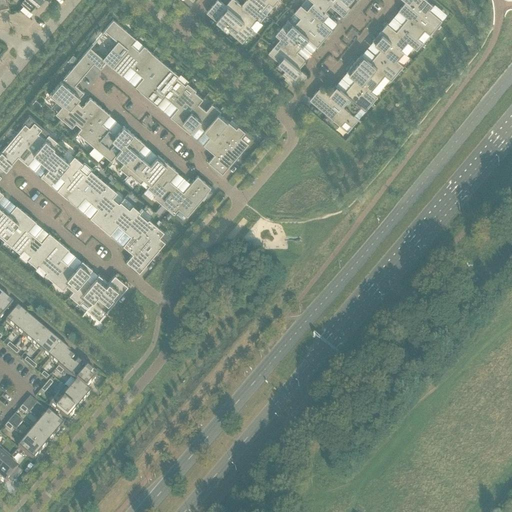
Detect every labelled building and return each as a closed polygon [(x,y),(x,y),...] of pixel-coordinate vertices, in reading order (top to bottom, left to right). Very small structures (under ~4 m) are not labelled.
[(0,0),(0,7),(1,8),(8,6),(6,0),(0,0)] [(22,0),(20,3),(30,11),(38,2),(37,1),(37,0),(22,0)] [(218,0),(217,0),(206,12),(215,20),(223,26),(221,29),(227,34),(229,32),(242,43),(254,29),(252,28),(251,27),(225,6),(218,0)] [(235,0),(230,0),(225,6),(251,27),(252,28),(254,29),(256,32),(263,24),(260,22),(267,14),(263,11),(249,0),(246,0),(242,5),(235,0)] [(249,0),(263,11),(269,3),(273,7),(278,0),(249,0)] [(351,7),(342,0),(310,0),(314,2),(325,12),(331,6),(343,16),(351,7)] [(426,0),(403,0),(405,2),(436,28),(442,21),(447,15),(435,4),(433,5),(426,0)] [(325,12),(314,2),(307,10),(301,5),(294,13),(300,18),(325,38),(332,29),(323,22),(329,15),(325,12)] [(432,32),(436,28),(405,2),(398,10),(407,18),(402,24),(418,38),(425,31),(430,35),(432,32)] [(308,39),(318,47),(325,38),(300,18),(294,25),(288,20),(281,28),(303,46),(308,39)] [(103,31),(116,41),(101,59),(88,48),(73,66),(83,75),(94,63),(100,69),(106,62),(112,67),(131,44),(136,39),(113,19),(103,31)] [(380,32),(401,50),(408,42),(417,50),(421,45),(423,43),(424,43),(418,38),(402,24),(396,31),(387,23),(380,32)] [(303,46),(281,28),(275,35),(280,39),(274,46),(300,68),(307,60),(297,52),(303,46)] [(401,50),(380,32),(372,41),(382,49),(376,55),(398,73),(404,66),(398,61),(404,53),(401,50)] [(131,44),(112,67),(122,76),(122,75),(130,67),(136,72),(152,53),(143,45),(139,51),(136,48),(133,46),(131,44)] [(268,53),(279,62),(274,67),(286,77),(284,78),(296,88),(307,75),(299,68),(300,68),(274,46),(268,53)] [(152,53),(136,72),(143,77),(135,86),(135,87),(146,96),(170,68),(152,53)] [(361,54),(354,63),(378,83),(383,87),(389,79),(390,79),(391,81),(398,73),(376,55),(371,62),(362,54),(361,54)] [(354,63),(346,71),(347,72),(356,79),(350,86),(372,104),(378,96),(376,95),(383,87),(378,83),(354,63)] [(75,101),(76,101),(84,92),(75,85),(83,75),(73,66),(48,95),(61,106),(67,111),(75,101)] [(179,76),(170,68),(146,96),(157,106),(158,105),(165,97),(171,102),(186,85),(178,78),(177,78),(178,77),(179,76)] [(180,125),(199,104),(203,99),(197,93),(195,92),(197,90),(187,83),(186,85),(171,102),(178,108),(171,116),(170,117),(180,125)] [(328,93),(354,115),(361,107),(365,111),(372,104),(350,86),(345,92),(336,84),(328,93)] [(354,115),(328,93),(321,86),(309,100),(317,106),(319,105),(322,108),(321,110),(334,120),(335,119),(342,124),(345,121),(352,127),(359,119),(354,115)] [(76,124),(81,128),(100,106),(90,98),(82,107),(76,101),(75,101),(67,111),(60,118),(71,128),(75,123),(76,124)] [(35,100),(31,105),(36,110),(41,104),(35,100)] [(199,104),(180,125),(191,134),(198,125),(205,130),(221,111),(219,110),(212,104),(206,111),(203,107),(199,104)] [(81,128),(77,133),(94,147),(109,129),(102,124),(110,115),(100,106),(81,128)] [(221,111),(205,130),(211,136),(204,145),(203,145),(215,154),(237,129),(223,117),(219,114),(221,111)] [(0,166),(6,171),(18,157),(38,133),(41,129),(34,122),(29,127),(24,124),(0,152),(0,166)] [(116,155),(133,134),(131,133),(123,126),(115,135),(109,129),(94,147),(103,155),(111,161),(116,155)] [(215,154),(208,162),(223,174),(249,144),(253,138),(246,132),(239,127),(239,126),(237,129),(215,154)] [(38,133),(18,157),(27,165),(35,156),(42,162),(43,160),(58,143),(48,134),(44,139),(38,133)] [(130,175),(143,159),(137,153),(144,144),(145,144),(133,135),(133,134),(116,155),(122,161),(123,161),(124,162),(119,168),(129,176),(130,175)] [(59,174),(69,162),(62,156),(67,150),(58,143),(43,160),(42,162),(48,167),(40,176),(50,185),(58,175),(59,174)] [(150,184),(167,163),(166,162),(158,155),(157,155),(150,164),(143,159),(130,175),(140,184),(144,179),(150,184)] [(58,189),(57,190),(67,199),(68,197),(87,175),(85,173),(79,168),(82,164),(74,156),(69,162),(59,174),(58,175),(58,176),(59,176),(63,180),(64,181),(58,189)] [(167,163),(150,184),(147,188),(155,195),(153,197),(161,204),(176,187),(170,181),(177,172),(178,172),(167,163)] [(92,202),(107,184),(91,170),(87,175),(68,197),(67,199),(77,207),(84,198),(91,203),(92,202)] [(165,208),(173,214),(178,209),(181,212),(187,217),(211,188),(197,175),(190,183),(183,192),(176,187),(161,204),(165,208)] [(107,184),(92,202),(91,203),(97,209),(89,218),(100,227),(101,225),(119,204),(113,198),(117,193),(107,184)] [(101,225),(100,227),(110,235),(111,234),(117,226),(118,226),(124,231),(125,230),(126,229),(140,212),(139,211),(133,206),(123,198),(120,202),(119,204),(101,225)] [(161,204),(155,212),(159,215),(165,208),(161,204)] [(2,208),(0,210),(0,237),(3,240),(5,238),(26,213),(16,205),(8,214),(2,209),(2,208)] [(125,230),(124,231),(130,237),(122,246),(132,254),(133,253),(156,226),(149,219),(147,221),(139,214),(140,213),(140,212),(126,229),(125,230)] [(26,213),(5,238),(3,240),(20,254),(21,252),(35,236),(28,231),(36,222),(26,214),(26,213)] [(156,226),(133,253),(132,254),(126,262),(139,273),(165,242),(159,238),(164,232),(156,226)] [(20,254),(19,255),(26,262),(27,260),(36,268),(38,266),(59,241),(50,234),(49,233),(43,240),(41,242),(36,237),(35,236),(21,252),(20,254)] [(54,280),(68,264),(61,259),(69,250),(59,241),(38,266),(36,268),(37,268),(38,266),(46,272),(44,275),(53,282),(54,280)] [(68,264),(54,280),(53,282),(63,290),(66,286),(70,288),(73,291),(69,296),(71,294),(84,278),(92,269),(82,261),(74,270),(70,266),(68,264)] [(89,305),(108,283),(98,274),(90,284),(84,278),(71,294),(69,296),(79,304),(83,300),(88,304),(89,305)] [(109,281),(108,283),(89,305),(85,309),(99,321),(128,286),(114,275),(109,281)] [(0,319),(12,304),(4,297),(0,301),(0,319)] [(15,330),(26,316),(17,308),(4,324),(13,332),(15,330)] [(23,337),(35,323),(26,316),(15,330),(23,337)] [(35,323),(23,337),(32,345),(44,331),(35,323)] [(44,331),(32,345),(41,352),(52,338),(44,331)] [(49,360),(61,346),(52,338),(41,352),(49,360)] [(57,367),(69,353),(61,346),(49,360),(57,367)] [(67,375),(78,362),(69,355),(70,353),(69,353),(57,367),(58,368),(63,372),(67,375)] [(78,362),(67,375),(76,383),(76,382),(87,370),(78,362)] [(87,370),(76,382),(86,391),(86,390),(96,378),(87,370)] [(69,391),(83,402),(90,394),(86,390),(86,391),(76,382),(76,383),(69,391)] [(83,402),(69,391),(65,387),(58,396),(62,399),(61,399),(75,411),(83,402)] [(62,399),(58,396),(49,406),(67,421),(75,411),(61,399),(62,399)] [(26,403),(22,407),(24,409),(26,410),(27,411),(29,413),(29,412),(32,409),(26,403)] [(40,422),(56,435),(63,426),(48,413),(40,422)] [(15,431),(23,422),(15,415),(7,424),(15,431)] [(33,430),(48,444),(56,435),(40,422),(33,430)] [(48,444),(33,430),(25,439),(41,452),(48,444)] [(41,452),(25,439),(18,448),(33,461),(41,452)] [(0,471),(8,462),(11,458),(2,449),(0,451),(0,471)] [(8,462),(0,471),(0,480),(5,484),(8,481),(12,484),(22,473),(17,469),(8,462)]
